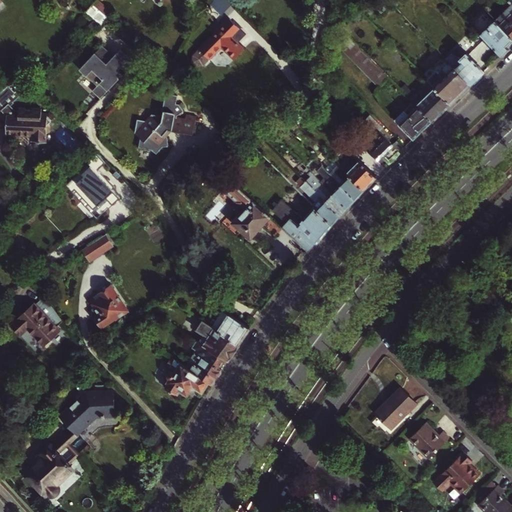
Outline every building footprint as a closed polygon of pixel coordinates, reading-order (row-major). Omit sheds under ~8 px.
[(87,11),(94,3),(96,0),(86,0),(81,6),(87,11)] [(96,0),(94,3),(110,17),(115,13),(100,0),(96,0)] [(390,0),(379,0),(375,3),(381,9),(385,9),(392,1),(390,0)] [(511,4),(498,17),(503,22),(511,13),(511,4)] [(98,9),(92,15),(95,18),(101,12),(98,9)] [(496,19),(511,36),(511,13),(503,22),(498,17),(496,19)] [(475,25),(502,54),(511,44),(511,36),(496,19),(495,18),(493,20),(487,14),(475,25)] [(233,38),(241,30),(231,19),(207,43),(218,53),(223,48),(235,60),(245,50),(233,38)] [(340,44),(374,80),(379,85),(389,75),(349,34),(340,44)] [(96,53),(80,69),(97,86),(93,91),(101,99),(120,78),(119,77),(123,74),(120,71),(124,66),(128,70),(135,62),(121,49),(109,61),(104,56),(102,59),(96,53)] [(447,58),(451,62),(472,84),(485,71),(478,63),(478,61),(465,50),(458,56),(454,51),(447,58)] [(436,87),(452,103),(472,84),(451,62),(445,67),(443,65),(439,65),(435,68),(437,70),(428,79),(436,87)] [(9,83),(0,91),(0,100),(7,108),(15,101),(14,100),(22,93),(17,88),(15,90),(9,83)] [(414,101),(433,121),(452,103),(436,87),(422,101),(415,93),(410,98),(414,101)] [(175,131),(203,136),(205,120),(199,119),(200,115),(188,113),(188,117),(179,116),(182,96),(170,93),(167,112),(169,113),(168,121),(167,122),(156,112),(149,121),(141,119),(140,127),(137,126),(136,135),(140,135),(144,139),(142,148),(155,150),(160,154),(166,147),(172,147),(171,135),(175,131)] [(0,111),(3,109),(7,114),(8,113),(15,113),(15,108),(20,108),(20,106),(15,101),(7,108),(0,100),(0,111)] [(395,119),(415,139),(433,121),(414,101),(395,119)] [(20,108),(15,108),(15,113),(8,113),(6,116),(6,125),(8,125),(8,132),(15,132),(17,130),(24,130),(24,134),(33,134),(33,138),(49,139),(49,122),(53,118),(49,114),(49,111),(43,111),(43,106),(20,106),(20,108)] [(298,123),(312,111),(307,106),(291,116),(298,123)] [(361,130),(370,140),(384,154),(387,150),(393,145),(379,130),(375,135),(366,125),(361,130)] [(266,140),(273,133),(270,129),(262,135),(266,140)] [(354,137),(363,146),(377,160),(383,155),(384,154),(370,140),(361,130),(354,137)] [(94,163),(99,169),(106,162),(95,150),(88,157),(94,163)] [(377,176),(356,156),(354,158),(358,162),(355,165),(347,156),(340,164),(348,172),(365,188),(377,176)] [(340,164),(335,159),(326,168),(356,198),(365,188),(348,172),(340,164)] [(79,181),(99,204),(108,196),(114,203),(121,197),(97,171),(92,165),(90,164),(88,166),(89,167),(84,172),(86,175),(79,181)] [(328,179),(324,183),(348,206),(356,198),(326,168),(323,165),(318,169),(321,171),(321,173),(323,175),(325,175),(328,179)] [(313,205),(315,206),(332,224),(340,214),(315,189),(303,177),(297,182),(316,201),(313,205)] [(252,237),(271,215),(235,182),(221,196),(235,209),(224,221),(237,234),(242,228),(252,237)] [(319,185),(315,189),(340,214),(348,206),(324,183),(320,187),(319,185)] [(28,193),(32,200),(44,193),(39,186),(28,193)] [(287,222),(283,226),(309,250),(332,224),(315,206),(313,209),(310,208),(307,212),(308,214),(304,218),(283,199),(274,210),(287,222)] [(32,210),(5,234),(20,249),(46,225),(32,210)] [(113,230),(85,248),(92,260),(115,245),(113,242),(119,238),(113,230)] [(485,245),(480,250),(483,254),(489,248),(485,245)] [(96,315),(98,318),(98,320),(103,326),(129,310),(113,284),(101,292),(103,296),(97,300),(95,296),(91,298),(101,313),(96,315)] [(64,320),(59,313),(45,294),(12,325),(20,334),(28,327),(43,344),(60,328),(57,325),(64,320)] [(210,324),(239,343),(250,327),(224,310),(217,320),(214,318),(210,324)] [(209,337),(204,345),(227,360),(239,343),(210,324),(204,320),(198,329),(205,334),(209,337)] [(209,337),(205,334),(200,342),(204,345),(209,337)] [(227,360),(204,345),(200,342),(198,340),(194,345),(197,348),(195,352),(200,355),(195,362),(217,376),(227,360)] [(190,359),(195,362),(200,355),(195,352),(190,359)] [(186,365),(173,356),(168,364),(176,369),(175,370),(171,369),(168,371),(167,375),(170,378),(165,385),(177,393),(181,388),(187,393),(190,392),(191,388),(197,388),(206,395),(213,383),(186,365)] [(190,359),(186,365),(213,383),(217,377),(217,376),(195,362),(190,359)] [(418,402),(402,386),(376,412),(392,428),(418,402)] [(86,441),(100,428),(106,427),(115,426),(120,424),(121,421),(120,417),(115,415),(114,390),(86,391),(61,414),(75,429),(65,439),(78,453),(88,444),(86,441)] [(410,438),(430,458),(451,437),(444,430),(440,435),(427,422),(410,438)] [(78,453),(65,439),(54,448),(51,444),(41,454),(43,456),(25,472),(45,494),(40,498),(47,505),(49,503),(50,505),(64,492),(64,491),(82,475),(78,471),(83,465),(75,456),(78,453)] [(363,441),(359,446),(379,467),(384,462),(363,441)] [(465,451),(435,481),(444,490),(452,482),(463,493),(482,475),(471,464),(475,461),(465,451)] [(499,485),(493,480),(484,489),(489,495),(499,485)] [(489,495),(479,505),(485,511),(509,511),(511,509),(511,506),(502,496),(506,492),(499,485),(489,495)]
